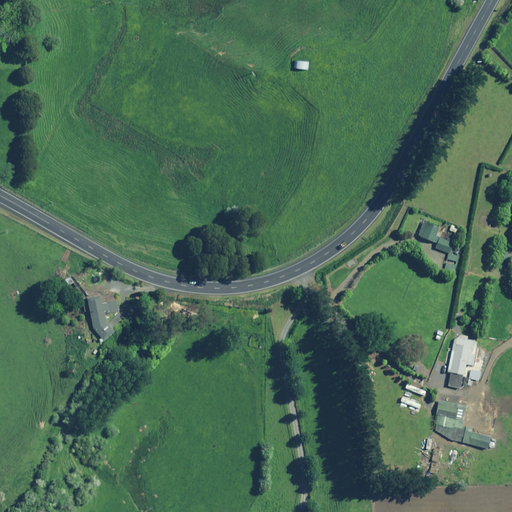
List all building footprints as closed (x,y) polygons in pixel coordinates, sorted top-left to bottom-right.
[(308,62),(294,61),(294,69),(307,70),(308,62)] [(435,249),(448,254),(443,272),(455,275),(459,256),(450,254),(456,238),(452,237),(450,242),(436,236),(438,232),(441,234),(443,228),(424,220),(418,236),(437,244),(435,249)] [(100,296),(81,300),(84,314),(90,313),(93,329),(102,340),(112,332),(105,323),(104,315),(120,312),(119,301),(101,303),(100,296)] [(445,330),(441,328),(436,338),(440,340),(445,330)] [(468,337),(461,336),(454,339),(448,372),(450,373),(448,386),(460,389),(465,364),(475,366),(478,349),(475,349),(476,342),(467,340),(468,337)] [(433,429),(450,440),(483,448),(486,429),(462,425),(465,408),(457,407),(458,404),(438,400),(433,429)]
